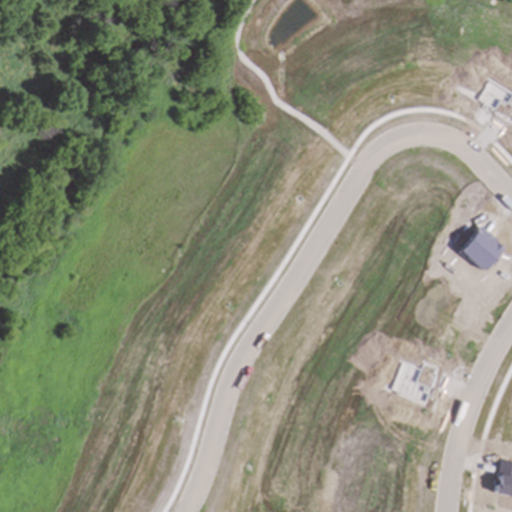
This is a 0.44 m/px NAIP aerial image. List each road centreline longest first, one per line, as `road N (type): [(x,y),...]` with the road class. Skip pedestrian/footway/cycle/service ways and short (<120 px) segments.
road 1 (residential): [(403,130),(370,151),(240,358),(184,511)]
road 2 (residential): [(511,316),(464,421),(447,511)]
road 3 (residential): [(511,186),(465,139),(422,126),(403,130)]
